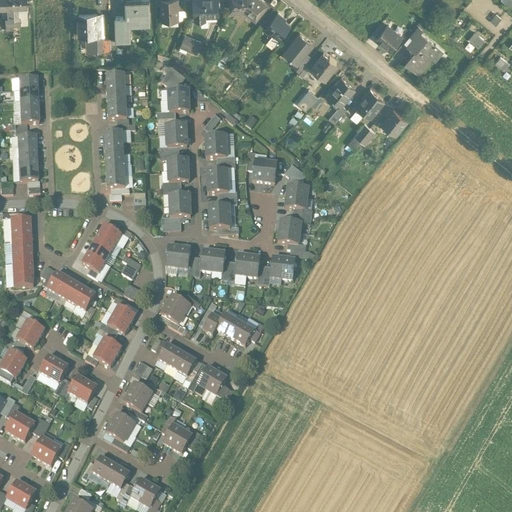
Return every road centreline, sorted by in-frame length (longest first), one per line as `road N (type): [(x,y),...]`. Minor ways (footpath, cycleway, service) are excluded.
road 1 (residential): [(297,0),(438,115)]
road 2 (track): [(511,357),(418,511)]
road 3 (residential): [(41,203),(41,254),(66,268),(99,210)]
road 4 (residential): [(199,238),(193,126),(208,105)]
road 5 (residential): [(97,210),(98,78)]
road 6 (residential): [(115,385),(46,346),(19,390)]
road 7 (residential): [(49,203),(45,77)]
